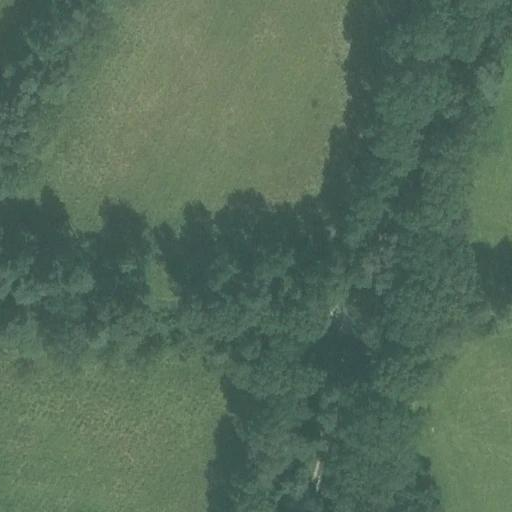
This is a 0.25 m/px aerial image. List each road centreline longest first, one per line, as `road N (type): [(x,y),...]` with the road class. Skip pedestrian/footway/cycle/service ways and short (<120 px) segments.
road 1 (track): [(308,511),(457,0)]
road 2 (track): [(0,279),(382,301)]
